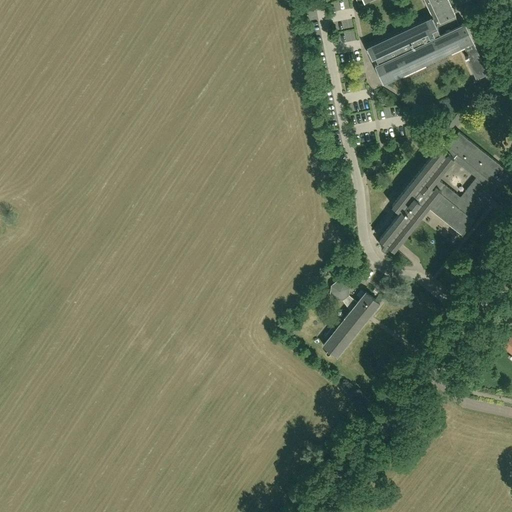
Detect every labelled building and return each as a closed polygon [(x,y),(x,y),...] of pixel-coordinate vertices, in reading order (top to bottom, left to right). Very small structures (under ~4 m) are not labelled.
[(331,0),(325,1),(327,12),(353,6),(351,0),(331,0)] [(483,63),(470,35),(464,23),(459,25),(455,16),(447,0),(362,0),(364,3),(369,0),(424,0),(432,16),(424,20),(424,21),(366,48),(372,59),(375,57),(380,67),(377,68),(383,81),(400,73),(401,75),(405,72),(461,47),(476,80),(488,74),(486,69),(483,63)] [(511,173),(458,131),(446,145),(440,140),(436,145),(438,147),(392,206),(400,212),(379,238),(384,242),(381,247),(385,250),(388,246),(394,250),(428,207),(463,235),(475,220),(472,218),(497,186),(500,189),(511,173)] [(351,310),(335,329),(332,326),(324,336),(328,339),(326,341),(323,344),(337,356),(366,319),(379,303),(366,292),(358,301),(354,298),(349,295),(348,294),(350,287),(345,281),(338,280),(332,285),(331,292),(335,298),(342,299),(346,303),(351,310)] [(511,333),(511,334),(502,345),(511,352),(511,333)]
